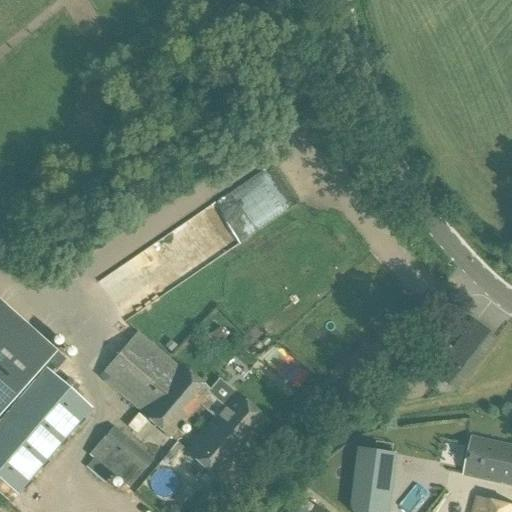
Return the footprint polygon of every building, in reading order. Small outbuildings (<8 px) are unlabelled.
[(155,318),(168,335),(226,291),(213,274),(155,318)] [(0,302),(0,413),(46,362),(56,370),(65,360),(0,302)] [(441,375),(459,389),(494,340),(477,327),(441,375)] [(171,440),(200,406),(215,419),(185,454),(219,482),(268,423),(234,395),(224,408),(209,395),(211,393),(180,367),(179,369),(138,335),(101,379),(142,413),(140,415),(171,440)] [(0,422),(0,480),(19,497),(93,410),(46,369),(0,422)] [(397,418),(398,460),(450,460),(449,418),(397,418)] [(131,492),(157,458),(117,424),(89,457),(131,492)] [(511,447),(472,440),(463,477),(511,487),(511,447)] [(367,453),(359,511),(383,511),(391,456),(367,453)] [(59,454),(43,469),(59,486),(75,470),(59,454)] [(417,493),(411,511),(450,511),(453,503),(417,493)] [(511,511),(511,508),(477,499),(473,511),(511,511)]
